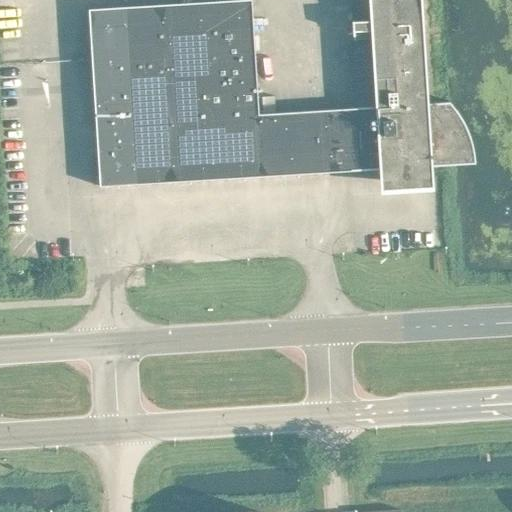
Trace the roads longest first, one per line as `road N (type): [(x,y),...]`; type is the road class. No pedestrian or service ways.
road 1 (secondary): [(122,424),(334,410)]
road 2 (secondary): [(329,328),(117,342)]
road 3 (secondary): [(511,321),(329,328)]
road 4 (secondary): [(334,410),(511,399)]
road 5 (secondary): [(0,432),(122,424)]
